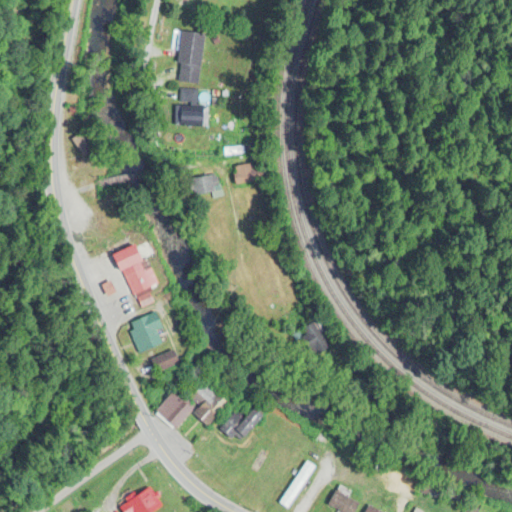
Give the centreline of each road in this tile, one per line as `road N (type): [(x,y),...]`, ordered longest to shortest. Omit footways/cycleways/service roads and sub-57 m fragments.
road 1 (secondary): [(228,511),(151,438),(76,260),(51,150),(51,103),(71,0)]
road 2 (tertiary): [(33,511),(151,438)]
